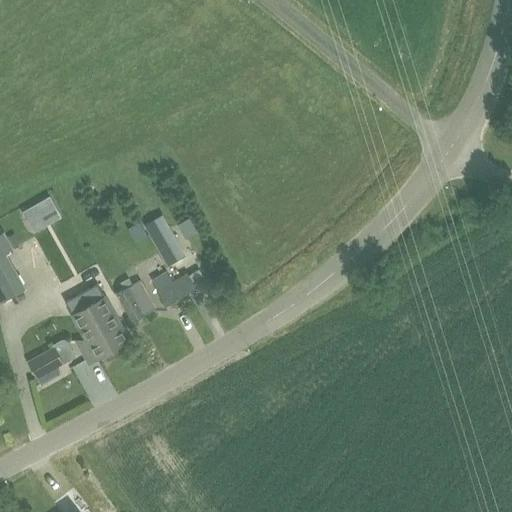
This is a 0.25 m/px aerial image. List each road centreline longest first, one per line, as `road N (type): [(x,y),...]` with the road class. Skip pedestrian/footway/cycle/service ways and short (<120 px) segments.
road 1 (tertiary): [(0,470),(233,348),(294,307),(371,241),(447,148)]
road 2 (unclassified): [(269,0),(447,148)]
road 3 (tertiary): [(447,148),(488,76),(504,0)]
